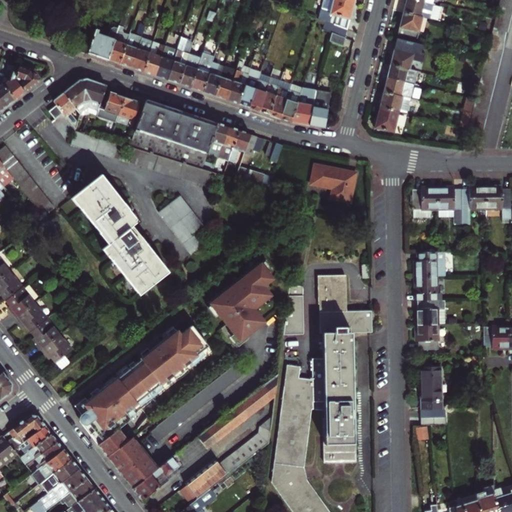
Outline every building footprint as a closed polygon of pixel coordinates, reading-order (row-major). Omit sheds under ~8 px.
[(350,15),(353,1),(349,0),(321,0),(316,19),(324,21),(333,24),(346,29),(349,19),(350,15)] [(430,2),(420,0),(404,0),(404,2),(402,11),(419,15),(426,17),(430,2)] [(511,19),(511,0),(503,0),(489,54),(467,138),(481,138),(509,32),(511,19)] [(430,2),(426,17),(435,19),(438,4),(430,2)] [(419,15),(402,11),(399,22),(397,32),(414,36),(419,15)] [(123,17),(120,25),(108,59),(115,62),(120,63),(130,35),(122,32),(124,27),(127,19),(123,17)] [(130,35),(120,63),(126,65),(131,67),(142,37),(148,20),(142,18),(138,29),(132,28),(132,30),(130,35)] [(108,59),(120,25),(114,23),(108,38),(97,34),(99,30),(95,29),(88,53),(98,56),(108,59)] [(333,24),(330,35),(344,38),(346,29),(333,24)] [(132,30),(124,27),(122,32),(130,35),(132,30)] [(175,55),(166,80),(173,82),(179,84),(191,48),(184,45),(188,32),(183,30),(179,44),(175,55)] [(344,38),(330,35),(328,43),(342,46),(344,38)] [(154,41),(152,47),(158,49),(162,38),(155,36),(154,41)] [(184,86),(190,88),(203,49),(197,47),(200,38),(195,36),(191,48),(179,84),(184,86)] [(142,37),(131,67),(138,70),(143,72),(152,47),(154,41),(142,37)] [(413,41),(396,37),(392,51),(389,63),(409,68),(411,59),(422,62),(425,53),(420,52),(422,44),(413,41)] [(195,89),(201,91),(210,68),(214,55),(207,53),(212,41),(207,39),(203,49),(190,88),(195,89)] [(170,53),(175,55),(179,44),(173,42),(170,53)] [(158,49),(152,47),(143,72),(150,74),(155,76),(163,51),(158,49)] [(0,78),(3,79),(8,65),(9,64),(3,61),(0,69),(0,53),(1,51),(0,50),(0,78)] [(161,78),(166,80),(175,55),(170,53),(163,51),(155,76),(161,78)] [(238,64),(226,100),(232,102),(238,104),(247,79),(242,78),(246,66),(244,66),(248,54),(242,51),(241,55),(238,64)] [(210,68),(201,91),(208,94),(213,96),(222,71),(226,60),(214,55),(210,68)] [(222,71),(213,96),(220,98),(226,100),(238,64),(231,61),(227,73),(222,71)] [(388,68),(386,75),(414,82),(417,70),(416,69),(409,68),(389,63),(388,68)] [(3,79),(1,84),(14,100),(20,96),(24,92),(16,81),(19,70),(15,68),(8,65),(3,79)] [(28,70),(20,67),(19,70),(16,81),(24,92),(39,80),(38,78),(39,77),(35,73),(34,74),(33,73),(33,72),(30,73),(28,70)] [(249,71),(247,79),(257,83),(259,75),(249,71)] [(259,75),(257,83),(267,86),(269,78),(259,75)] [(384,83),(383,90),(410,97),(414,82),(386,75),(384,83)] [(280,82),(269,78),(267,86),(278,89),(280,82)] [(98,112),(104,91),(106,86),(96,83),(86,79),(83,80),(87,109),(98,112)] [(247,79),(238,104),(244,106),(248,107),(257,83),(247,79)] [(87,109),(83,80),(79,80),(62,94),(74,109),(79,114),(83,111),(85,112),(87,111),(87,109)] [(291,86),(280,82),(278,89),(288,93),(291,86)] [(254,109),(258,111),(267,86),(257,83),(248,107),(254,109)] [(14,100),(1,84),(0,85),(0,110),(6,106),(14,100)] [(302,89),(291,85),(291,86),(288,93),(299,97),(302,89)] [(264,112),(269,114),(278,89),(267,86),(258,111),(264,112)] [(299,97),(291,122),(301,124),(309,125),(313,107),(317,91),(303,87),(302,89),(299,97)] [(278,89),(269,114),(275,116),(280,118),(288,93),(278,89)] [(410,97),(383,90),(381,97),(379,105),(398,110),(407,112),(410,97)] [(114,95),(104,91),(98,112),(96,118),(115,124),(123,98),(114,95)] [(313,107),(309,125),(317,127),(325,128),(328,109),(331,93),(317,91),(313,107)] [(288,93),(280,118),(286,120),(291,122),(299,97),(288,93)] [(74,109),(62,94),(53,101),(56,105),(62,113),(75,129),(77,132),(78,124),(69,113),(74,109)] [(135,102),(123,98),(115,124),(126,127),(128,123),(136,126),(143,105),(135,102)] [(131,148),(132,148),(200,170),(202,164),(205,154),(210,141),(216,123),(199,118),(162,106),(145,100),(143,105),(136,126),(129,147),(128,150),(131,148)] [(62,113),(56,105),(48,112),(54,119),(52,121),(64,138),(74,130),(75,129),(62,113)] [(398,110),(379,105),(376,116),(373,128),(393,132),(398,110)] [(473,112),(465,110),(463,121),(470,123),(473,112)] [(469,127),(447,122),(445,132),(466,140),(466,138),(469,127)] [(205,154),(217,158),(221,146),(224,136),(227,127),(223,126),(222,125),(216,123),(210,141),(205,154)] [(221,146),(217,158),(228,162),(238,131),(232,129),(227,127),(224,136),(221,146)] [(120,160),(124,146),(109,142),(90,137),(85,135),(85,136),(77,136),(77,132),(75,129),(74,130),(69,144),(120,160)] [(238,131),(228,162),(239,165),(243,153),(249,134),(244,133),(238,131)] [(262,139),(249,134),(243,153),(250,155),(252,151),(258,153),(262,139)] [(281,145),(269,141),(264,155),(270,157),(269,161),(275,163),(281,145)] [(0,148),(0,162),(10,175),(42,215),(52,206),(4,146),(0,148)] [(200,170),(132,148),(127,162),(209,187),(213,174),(211,173),(200,170)] [(10,175),(0,162),(0,179),(1,178),(3,181),(10,175)] [(340,169),(314,163),(310,183),(330,187),(328,197),(350,201),(356,172),(340,169)] [(202,164),(200,170),(211,173),(213,168),(202,164)] [(238,167),(234,180),(265,190),(268,183),(270,177),(238,167)] [(138,222),(102,176),(70,201),(80,213),(81,212),(99,235),(98,236),(107,247),(104,250),(140,296),(168,273),(131,227),(138,222)] [(412,190),(412,210),(436,210),(435,187),(425,187),(419,187),(419,190),(412,190)] [(445,187),(435,187),(436,210),(436,216),(454,216),(454,209),(460,209),(459,190),(452,190),(452,187),(445,187)] [(459,190),(460,209),(485,209),(484,187),(472,187),(467,187),(467,190),(459,190)] [(484,187),(485,209),(509,209),(509,189),(501,189),(501,187),(495,187),(484,187)] [(179,197),(159,213),(191,254),(201,246),(194,236),(204,229),(179,197)] [(414,277),(436,277),(443,277),(443,260),(435,260),(435,252),(416,252),(416,259),(414,259),(414,270),(414,277)] [(259,263),(257,261),(211,298),(213,302),(210,305),(218,315),(221,312),(229,321),(224,325),(240,344),(250,335),(247,332),(250,329),(253,333),(254,331),(257,329),(254,326),(262,320),(253,308),(262,301),(265,304),(271,299),(268,295),(269,294),(262,285),(271,278),(264,270),(268,267),(263,260),(259,263)] [(0,291),(1,293),(4,297),(21,284),(8,268),(0,273),(0,291)] [(351,334),(358,334),(358,312),(346,313),(345,296),(347,296),(346,276),(318,276),(319,306),(320,306),(320,335),(323,335),(323,360),(312,360),(312,382),(298,381),(299,369),(286,367),(283,394),(272,485),(292,511),(327,511),(307,484),(304,470),(311,411),(324,413),(324,419),(322,419),(323,464),(355,463),(354,418),(353,418),(352,402),(354,402),(354,398),(354,394),(352,394),(351,334)] [(436,300),(436,277),(414,277),(414,286),(414,292),(417,293),(417,300),(436,300)] [(21,284),(4,297),(8,302),(11,305),(9,307),(15,314),(33,300),(21,284)] [(304,291),(288,289),(287,291),(284,315),(282,336),(302,339),(304,291)] [(25,324),(29,329),(46,316),(33,300),(15,314),(22,322),(23,321),(25,324)] [(436,300),(417,300),(417,308),(414,308),(414,318),(414,325),(436,325),(436,308),(446,308),(446,300),(436,300)] [(371,334),(371,312),(358,312),(358,334),(371,334)] [(34,338),(40,346),(58,332),(46,316),(29,329),(32,332),(36,337),(34,338)] [(87,400),(81,405),(86,411),(83,413),(82,414),(81,415),(80,416),(80,417),(80,418),(80,419),(80,420),(80,421),(81,422),(82,423),(83,423),(83,424),(84,424),(85,424),(86,424),(87,424),(88,423),(89,423),(95,430),(90,434),(96,442),(98,440),(100,442),(98,444),(108,456),(129,440),(119,428),(131,419),(137,414),(136,413),(133,408),(139,404),(138,402),(149,393),(161,384),(162,385),(173,376),(175,377),(176,377),(186,368),(187,367),(186,365),(190,362),(198,356),(197,355),(202,350),(208,345),(192,325),(180,334),(176,329),(175,330),(168,335),(154,347),(152,348),(147,353),(144,354),(143,356),(140,358),(141,359),(136,364),(131,368),(129,369),(124,373),(118,378),(117,376),(116,377),(107,385),(105,386),(101,389),(99,391),(92,396),(87,400)] [(414,341),(417,341),(417,348),(437,348),(436,325),(414,325),(414,335),(414,341)] [(508,326),(483,328),(484,348),(491,347),(491,350),(497,350),(509,349),(508,326)] [(173,327),(166,332),(168,335),(175,330),(173,327)] [(58,332),(40,346),(47,354),(49,353),(51,356),(60,367),(69,360),(64,353),(71,348),(58,332)] [(144,354),(147,353),(152,348),(154,347),(153,346),(146,352),(144,350),(140,353),(143,356),(144,354)] [(205,354),(202,350),(197,355),(198,356),(190,362),(193,366),(195,364),(196,363),(197,363),(197,362),(198,362),(198,361),(199,360),(200,359),(201,358),(202,357),(203,357),(203,356),(204,356),(204,355),(205,354)] [(245,372),(238,362),(151,431),(159,441),(245,372)] [(419,388),(419,409),(422,409),(434,409),(440,409),(440,365),(419,366),(419,388)] [(189,371),(186,368),(176,377),(178,379),(179,379),(180,378),(181,378),(181,377),(182,377),(183,376),(184,375),(185,375),(185,374),(186,373),(187,373),(187,372),(188,372),(188,371),(189,371)] [(3,373),(0,375),(0,400),(11,392),(12,384),(9,380),(3,373)] [(179,458),(185,465),(207,448),(208,449),(274,398),(277,375),(214,425),(176,455),(179,458)] [(105,383),(107,385),(116,377),(114,376),(105,383)] [(164,387),(162,385),(161,384),(149,393),(138,402),(139,404),(140,406),(144,403),(145,403),(146,402),(147,401),(148,401),(149,400),(150,400),(151,399),(152,398),(153,397),(154,397),(154,396),(155,395),(156,395),(157,394),(157,393),(158,393),(159,392),(159,391),(160,391),(160,390),(164,387)] [(99,386),(90,393),(92,396),(99,391),(101,389),(99,386)] [(81,405),(87,400),(85,397),(76,405),(83,413),(86,411),(81,405)] [(422,409),(422,417),(436,417),(434,409),(422,409)] [(9,431),(20,445),(45,425),(42,421),(37,415),(30,414),(9,431)] [(215,458),(185,483),(187,486),(197,499),(210,489),(269,442),(272,416),(259,427),(258,434),(220,464),(215,458)] [(85,428),(90,434),(95,430),(89,423),(88,423),(87,424),(86,424),(85,424),(84,424),(83,424),(83,423),(82,423),(81,422),(85,428)] [(45,425),(20,445),(14,449),(17,453),(20,457),(51,433),(48,429),(45,425)] [(424,427),(416,429),(418,440),(427,438),(424,427)] [(20,457),(26,464),(57,440),(54,437),(51,433),(20,457)] [(0,472),(2,475),(13,489),(30,475),(32,473),(26,464),(20,457),(17,453),(14,449),(3,435),(0,437),(0,472)] [(121,473),(134,489),(159,469),(133,436),(129,440),(108,456),(121,473)] [(57,440),(26,464),(32,473),(63,448),(60,444),(57,440)] [(41,483),(43,481),(71,458),(67,453),(63,448),(32,473),(30,475),(41,483)] [(139,495),(143,501),(170,480),(167,476),(178,467),(174,462),(179,458),(176,455),(159,469),(134,489),(139,495)] [(40,491),(44,496),(56,487),(79,469),(76,464),(71,458),(43,481),(41,483),(40,483),(44,488),(40,491)] [(45,511),(70,492),(87,478),(83,473),(79,469),(56,487),(44,496),(23,511),(45,511)] [(67,510),(84,497),(95,488),(91,484),(87,478),(70,492),(45,511),(51,511),(62,504),(67,510)] [(186,498),(191,504),(197,499),(187,486),(180,491),(186,498)] [(95,488),(84,497),(67,510),(64,511),(72,511),(74,511),(80,511),(83,511),(88,511),(99,504),(104,499),(99,493),(95,488)] [(191,504),(180,511),(204,511),(202,508),(216,497),(210,489),(197,499),(191,504)] [(511,494),(495,499),(498,511),(511,511),(511,489),(510,490),(511,494)] [(477,499),(478,505),(480,511),(498,511),(495,499),(494,495),(494,491),(484,493),(484,497),(477,499)] [(3,497),(11,506),(15,503),(7,493),(3,497)] [(104,511),(110,508),(107,504),(106,502),(104,499),(99,504),(88,511),(104,511)] [(20,503),(18,500),(15,503),(11,506),(15,511),(23,511),(18,505),(20,503)]
